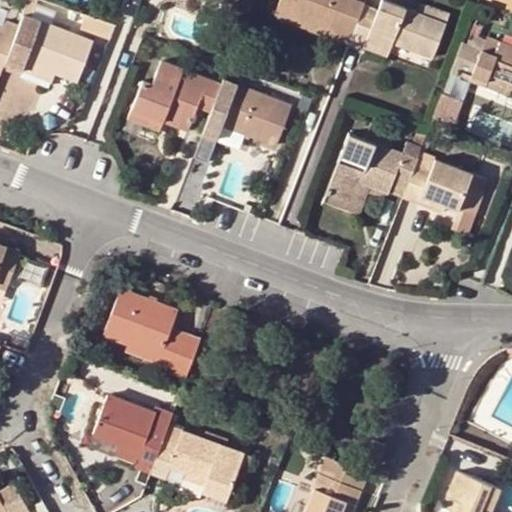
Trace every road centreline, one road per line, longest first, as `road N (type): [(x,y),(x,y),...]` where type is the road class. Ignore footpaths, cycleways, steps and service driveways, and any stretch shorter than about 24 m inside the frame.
road 1 (residential): [(456,317),(376,305),(91,206)]
road 2 (residential): [(91,206),(19,412)]
road 3 (residential): [(456,317),(453,360),(394,511)]
road 4 (unknown): [(267,267),(327,101)]
